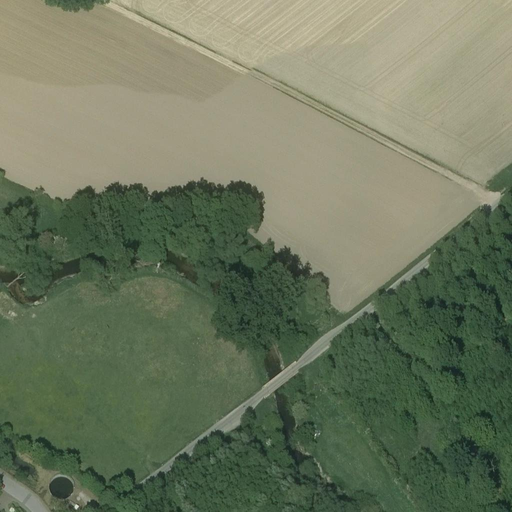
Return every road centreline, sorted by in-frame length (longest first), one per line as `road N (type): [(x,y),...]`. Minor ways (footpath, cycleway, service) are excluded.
road 1 (unclassified): [(511,190),(128,498)]
road 2 (track): [(502,198),(121,0)]
